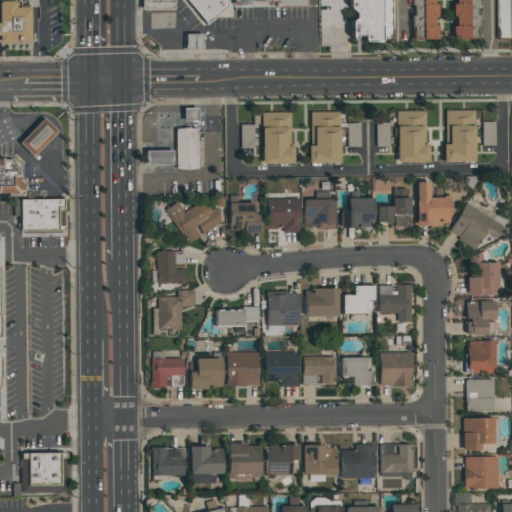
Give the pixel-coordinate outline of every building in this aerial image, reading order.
[(140,0),(140,10),(173,11),(172,0),(140,0)] [(305,0),(232,0),(232,1),(226,1),(226,0),(182,0),(183,12),(200,12),(200,19),(233,19),(233,5),(305,6),(305,0)] [(407,40),(406,0),(347,0),(348,12),(350,12),(350,40),(362,40),(362,41),(407,40)] [(32,8),(16,7),(16,1),(0,1),(0,40),(31,41),(32,8)] [(201,34),(184,34),(184,51),(200,51),(201,34)] [(197,170),(196,108),(182,108),(182,125),(174,125),(175,170),(197,170)] [(445,144),(442,144),(442,162),(474,161),(472,108),(444,109),(445,144)] [(427,162),(427,144),(424,144),(423,109),(395,110),(396,163),(427,162)] [(307,162),(338,162),(338,110),(310,110),(310,145),(307,145),(307,162)] [(292,162),(292,146),(288,146),(288,111),(260,111),(261,163),(292,162)] [(31,157),(56,131),(42,118),(17,144),(31,157)] [(481,122),(481,146),(494,146),(494,122),(481,122)] [(253,149),(253,123),(240,123),(239,148),(253,149)] [(359,123),(346,123),(346,147),(359,147),(359,123)] [(387,126),(374,126),(375,147),(388,147),(387,126)] [(171,164),(171,147),(145,147),(146,165),(171,164)] [(0,192),(23,193),(23,182),(17,181),(17,157),(0,156),(0,192)] [(415,225),(447,225),(448,194),(428,194),(428,178),(415,177),(415,225)] [(408,227),(409,188),(392,187),(391,227),(408,227)] [(298,232),(298,197),(265,198),(266,229),(280,229),(280,233),(298,232)] [(302,228),(330,227),(330,198),(302,198),(302,228)] [(19,217),(20,199),(12,199),(12,217),(19,217)] [(19,200),(63,199),(63,231),(19,231),(19,200)] [(259,216),(252,216),(252,200),(227,201),(228,230),(243,230),(243,234),(259,234),(259,216)] [(390,202),(376,201),(376,223),(390,223),(390,202)] [(222,222),(213,206),(202,212),(198,204),(181,213),(176,202),(165,208),(184,244),(199,236),(199,234),(222,222)] [(480,244),(493,220),(463,205),(448,233),(464,242),(466,237),(480,244)] [(155,252),(155,284),(184,283),(183,267),(182,251),(155,252)] [(495,259),(480,259),(480,253),(469,253),(469,268),(477,268),(477,276),(466,276),(466,295),(495,295),(495,259)] [(409,284),(395,284),(395,295),(390,295),(390,284),(377,284),(377,313),(396,313),(395,322),(409,323),(409,284)] [(336,317),(336,286),(311,286),(311,294),(303,294),(303,317),(336,317)] [(156,298),(156,329),(180,329),(179,306),(193,306),(193,290),(175,290),(176,297),(156,298)] [(297,292),(266,291),(265,326),(296,326),(297,292)] [(485,334),(485,319),(493,319),(493,301),(465,300),(465,318),(466,318),(465,334),(485,334)] [(244,308),(244,322),(256,322),(256,307),(244,308)] [(214,327),(242,326),(242,310),(214,310),(214,327)] [(493,340),(465,339),(465,374),(492,374),(493,340)] [(256,386),(257,350),(249,350),(249,344),(240,344),(240,352),(225,352),(225,385),(256,386)] [(295,351),(262,352),(263,382),(278,381),(278,387),(296,387),(295,351)] [(409,351),(378,352),(378,387),(410,386),(409,351)] [(350,386),(371,386),(371,371),(364,371),(364,355),(340,355),(339,377),(350,377),(350,386)] [(301,356),(301,386),(314,386),(314,376),(320,376),(320,384),(333,385),(334,356),(301,356)] [(220,389),(220,358),(194,357),(194,367),(188,367),(188,388),(220,389)] [(492,412),(492,380),(464,380),(464,412),(492,412)] [(479,451),(479,444),(491,444),(491,416),(461,417),(461,451),(479,451)] [(226,443),(226,476),(258,475),(258,443),(226,443)] [(334,475),(334,448),(325,448),(325,443),(301,443),(300,475),(334,475)] [(371,479),(372,444),(353,443),(353,448),(340,448),(339,478),(371,479)] [(378,443),(377,478),(410,478),(411,444),(378,443)] [(214,483),(214,474),(220,474),(220,452),(207,452),(207,444),(188,444),(189,483),(214,483)] [(296,461),(296,445),(263,444),(263,475),(288,475),(288,461),(296,461)] [(182,475),(182,448),(150,448),(150,476),(182,475)] [(19,454),(66,454),(66,493),(19,493),(19,454)] [(496,456),(462,456),(462,489),(496,489),(496,456)] [(511,511),(511,502),(499,503),(499,511),(511,511)] [(414,511),(414,503),(389,503),(388,511),(414,511)]
